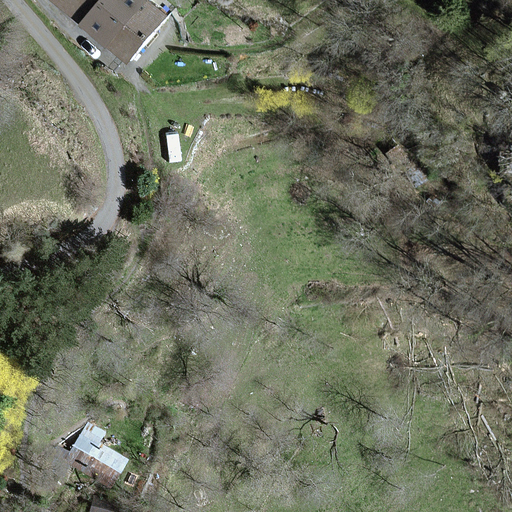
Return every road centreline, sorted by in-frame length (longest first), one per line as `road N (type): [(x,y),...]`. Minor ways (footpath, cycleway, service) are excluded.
road 1 (unclassified): [(0,278),(59,253),(101,223),(117,181),(113,145)]
road 2 (unclassified): [(8,0),(61,60),(113,145)]
